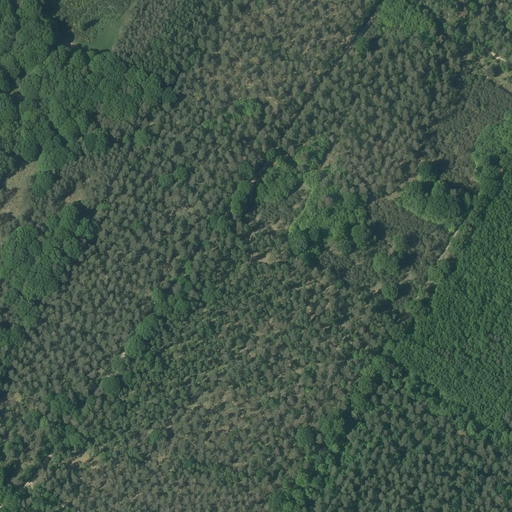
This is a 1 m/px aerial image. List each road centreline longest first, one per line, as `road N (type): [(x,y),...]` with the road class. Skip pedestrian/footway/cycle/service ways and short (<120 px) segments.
road 1 (track): [(387,0),(29,488)]
road 2 (track): [(511,139),(290,511)]
road 3 (track): [(229,213),(138,142),(164,88),(105,61)]
road 4 (track): [(511,68),(407,0)]
